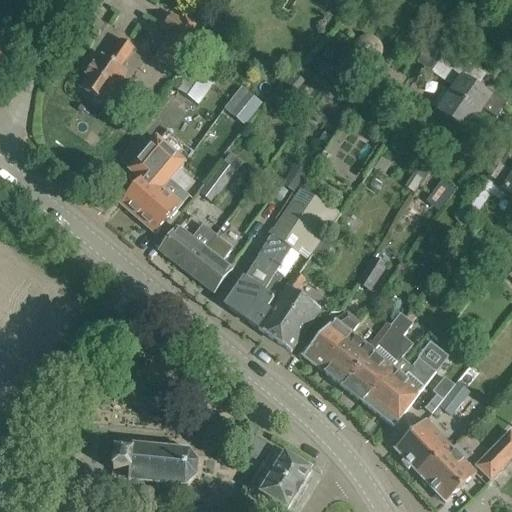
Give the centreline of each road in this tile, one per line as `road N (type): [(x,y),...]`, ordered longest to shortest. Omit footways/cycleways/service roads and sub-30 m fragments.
road 1 (secondary): [(348,462),(238,355),(133,279),(0,164)]
road 2 (residential): [(13,117),(44,34),(66,0)]
